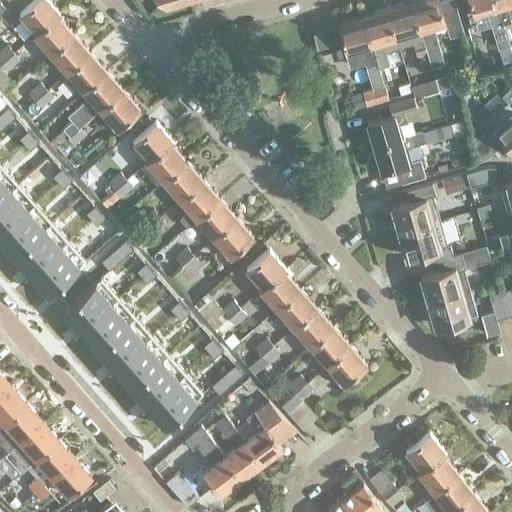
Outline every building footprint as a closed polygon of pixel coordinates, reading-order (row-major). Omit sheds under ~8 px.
[(37,32),(57,14),(60,12),(49,0),(33,0),(19,12),(37,32)] [(176,20),(220,6),(218,0),(203,0),(172,10),(176,20)] [(415,0),(413,1),(428,53),(432,66),(444,62),(433,24),(444,21),(450,37),(464,33),(454,0),(444,0),(439,2),(438,0),(415,0)] [(507,37),(496,0),(470,0),(473,9),(466,11),(472,30),(490,24),(498,49),(509,45),(507,37)] [(511,0),(496,0),(507,37),(511,35),(511,22),(506,2),(511,0)] [(428,53),(413,1),(388,8),(396,35),(400,47),(413,43),(417,56),(428,53)] [(364,15),(378,63),(382,77),(390,74),(388,66),(390,65),(382,39),(396,35),(388,8),(364,15)] [(51,53),(74,33),(57,14),(37,32),(34,35),(51,53)] [(378,63),(364,15),(338,23),(351,67),(365,63),(366,67),(378,63)] [(74,33),(51,53),(67,72),(90,51),(74,33)] [(0,64),(15,52),(7,43),(0,49),(0,64)] [(346,55),(344,47),(337,49),(339,57),(346,55)] [(90,51),(67,72),(83,90),(106,70),(90,51)] [(15,52),(0,64),(0,84),(5,91),(12,85),(2,73),(7,69),(8,69),(20,59),(15,52)] [(23,85),(36,63),(23,57),(11,79),(23,85)] [(106,70),(83,90),(93,101),(87,105),(83,101),(67,115),(71,120),(63,127),(70,135),(80,126),(79,126),(100,109),(123,88),(106,70)] [(438,90),(450,86),(447,74),(435,78),(438,90)] [(35,100),(47,89),(40,81),(28,91),(35,100)] [(384,83),(362,90),(366,105),(389,99),(384,83)] [(123,88),(100,109),(117,128),(140,108),(123,88)] [(47,89),(35,100),(41,107),(53,96),(47,89)] [(374,145),(401,138),(397,125),(408,121),(405,112),(417,109),(413,95),(388,103),(391,114),(367,121),(374,145)] [(511,105),(508,100),(479,126),(496,146),(505,138),(511,146),(511,105)] [(9,121),(15,115),(7,106),(1,112),(2,112),(9,121)] [(4,126),(9,121),(1,112),(0,112),(0,122),(3,126),(4,126)] [(150,160),(170,142),(173,140),(156,120),(132,140),(150,160)] [(426,142),(454,134),(450,123),(422,131),(426,142)] [(80,126),(70,135),(57,146),(63,154),(87,134),(80,126)] [(24,143),(33,135),(28,129),(25,132),(19,137),(24,143)] [(61,142),(68,136),(62,129),(48,141),(54,148),(61,142)] [(401,138),(374,145),(381,170),(396,166),(401,183),(425,176),(420,158),(408,161),(404,148),(426,142),(422,131),(401,138)] [(29,149),(38,141),(33,135),(24,143),(29,149)] [(170,142),(150,160),(147,162),(164,181),(187,161),(170,142)] [(187,161),(164,181),(180,199),(203,179),(187,161)] [(0,198),(18,182),(1,164),(0,164),(0,198)] [(469,186),(495,179),(495,166),(487,166),(465,172),(469,186)] [(66,173),(61,167),(54,173),(52,175),(58,181),(66,174),(66,173)] [(120,171),(108,181),(110,184),(115,189),(116,190),(127,180),(120,171)] [(63,187),(72,179),(66,173),(66,174),(58,181),(63,187)] [(465,174),(442,180),(445,193),(469,186),(465,174)] [(203,179),(180,199),(189,209),(179,218),(187,226),(196,218),(219,197),(203,179)] [(116,190),(103,202),(107,207),(120,196),(121,197),(133,186),(127,180),(116,190)] [(18,182),(0,198),(0,227),(11,218),(13,221),(34,201),(18,182)] [(398,231),(440,219),(433,194),(435,193),(432,182),(406,189),(410,200),(391,206),(396,223),(398,231)] [(507,211),(511,209),(511,182),(500,186),(507,211)] [(110,184),(105,188),(109,193),(114,189),(115,189),(110,184)] [(213,236),(236,216),(219,197),(196,218),(213,236)] [(6,236),(1,241),(13,254),(51,220),(34,201),(13,221),(15,223),(3,233),(6,236)] [(91,219),(100,211),(94,205),(86,213),(91,219)] [(148,227),(161,216),(153,208),(141,219),(148,227)] [(96,225),(105,217),(100,211),(91,219),(92,220),(96,225)] [(161,216),(148,227),(135,239),(146,252),(160,240),(154,234),(167,223),(161,216)] [(236,216),(213,236),(230,256),(253,235),(236,216)] [(440,219),(398,231),(400,238),(401,238),(406,256),(424,251),(427,261),(435,259),(436,259),(461,252),(453,254),(450,243),(447,244),(440,219)] [(51,220),(13,254),(25,267),(30,263),(33,266),(44,256),(46,258),(68,239),(51,220)] [(40,274),(34,278),(47,293),(85,259),(68,239),(46,258),(48,261),(37,271),(40,274)] [(133,248),(125,240),(125,239),(119,244),(119,245),(127,253),(133,248)] [(127,253),(119,245),(119,244),(113,250),(121,258),(127,253)] [(181,264),(193,253),(187,246),(175,257),(181,264)] [(263,288),(284,270),(286,267),(269,248),(246,268),(263,288)] [(121,258),(113,250),(107,255),(115,264),(121,258)] [(461,252),(436,259),(439,270),(421,275),(426,293),(425,293),(427,301),(470,288),(464,268),(465,267),(461,252)] [(193,253),(181,264),(188,271),(200,261),(193,253)] [(115,264),(107,255),(101,260),(101,261),(103,262),(109,269),(115,264)] [(141,276),(150,268),(145,262),(136,270),(139,273),(141,276)] [(156,274),(151,268),(150,268),(141,276),(142,276),(147,282),(156,274)] [(284,270),(263,288),(261,290),(277,309),(300,288),(284,270)] [(101,277),(63,310),(76,325),(81,320),(84,324),(95,314),(97,316),(119,297),(101,277)] [(300,288),(277,309),(294,327),(317,307),(300,288)] [(470,288),(427,301),(430,308),(435,326),(454,320),(456,325),(469,321),(467,316),(477,313),(470,288)] [(511,289),(511,288),(489,294),(494,311),(496,319),(511,314),(511,289)] [(221,309),(222,308),(207,292),(193,305),(220,335),(234,323),(228,317),(221,309)] [(90,331),(85,336),(97,349),(135,315),(119,297),(97,316),(99,318),(88,328),(90,331)] [(233,298),(222,308),(221,309),(228,317),(240,306),(233,298)] [(182,303),(179,300),(178,300),(169,308),(170,308),(171,309),(175,313),(184,306),(182,303)] [(189,312),(184,306),(175,313),(175,314),(180,319),(189,312)] [(247,314),(240,306),(228,317),(234,323),(235,324),(247,314)] [(237,329),(245,337),(268,314),(260,306),(237,329)] [(317,307),(294,327),(310,345),(333,325),(317,307)] [(494,311),(482,314),(488,334),(500,330),(496,319),(494,311)] [(135,315),(97,349),(109,363),(114,358),(117,361),(128,351),(130,354),(152,334),(135,315)] [(333,325),(310,345),(326,364),(349,343),(333,325)] [(124,369),(119,373),(131,387),(169,353),(152,334),(130,354),(132,356),(121,366),(124,369)] [(263,355),(274,345),(266,336),(255,346),(263,355)] [(217,343),(212,338),(212,337),(203,345),(203,346),(208,351),(217,343)] [(223,349),(217,343),(208,351),(209,352),(214,357),(223,349)] [(349,343),(326,364),(344,383),(367,363),(349,343)] [(274,345),(263,355),(248,367),(254,374),(279,351),(274,345)] [(169,353),(131,387),(143,400),(148,396),(150,399),(162,389),(164,391),(185,372),(169,353)] [(237,377),(243,372),(235,363),(229,368),(229,369),(237,377)] [(237,377),(229,369),(229,368),(223,374),(231,383),(237,378),(237,377)] [(0,393),(11,384),(0,371),(0,393)] [(157,407),(152,411),(165,426),(203,392),(185,372),(164,391),(166,394),(154,404),(157,407)] [(258,377),(266,386),(271,380),(264,372),(258,377)] [(289,396),(281,404),(303,429),(318,416),(301,398),(322,379),(317,373),(289,397),(289,396)] [(289,396),(289,397),(307,381),(300,373),(288,384),(290,387),(285,392),(289,396)] [(225,388),(231,383),(223,374),(217,379),(225,388)] [(225,388),(217,379),(211,384),(219,393),(225,388)] [(4,422),(27,402),(11,384),(0,393),(0,416),(4,422)] [(256,431),(245,439),(262,462),(282,447),(280,444),(297,430),(269,398),(254,409),(245,416),(256,431)] [(0,442),(8,451),(43,420),(27,402),(4,422),(0,425),(0,442)] [(234,447),(224,454),(241,477),(262,462),(245,439),(225,413),(215,421),(234,447)] [(5,454),(14,463),(20,471),(20,472),(27,466),(36,458),(59,438),(43,420),(8,451),(5,454)] [(241,477),(224,454),(201,423),(184,438),(192,449),(197,445),(204,455),(208,452),(215,461),(203,470),(220,493),(241,477)] [(422,470),(443,453),(446,451),(429,431),(405,450),(422,470)] [(52,476),(74,456),(59,438),(36,458),(52,476)] [(443,453),(422,470),(419,473),(435,493),(459,473),(443,453)] [(74,456),(52,476),(69,494),(74,499),(98,482),(91,474),(91,475),(74,456)] [(369,477),(373,482),(386,499),(399,489),(386,473),(381,467),(369,477)] [(459,473),(435,493),(450,511),(474,493),(459,473)] [(27,485),(33,492),(44,483),(38,476),(27,485)] [(109,479),(93,491),(100,500),(116,488),(109,479)] [(49,490),(44,483),(33,492),(39,499),(49,490)] [(385,511),(382,507),(363,483),(341,499),(350,511),(385,511)] [(399,489),(386,499),(391,505),(404,495),(399,489)] [(407,496),(412,506),(426,498),(421,489),(407,496)] [(474,493),(450,511),(489,511),(490,511),(474,493)] [(15,508),(21,503),(15,496),(9,502),(15,508)] [(350,511),(341,499),(324,511),(350,511)] [(97,511),(117,511),(110,502),(97,511)]
